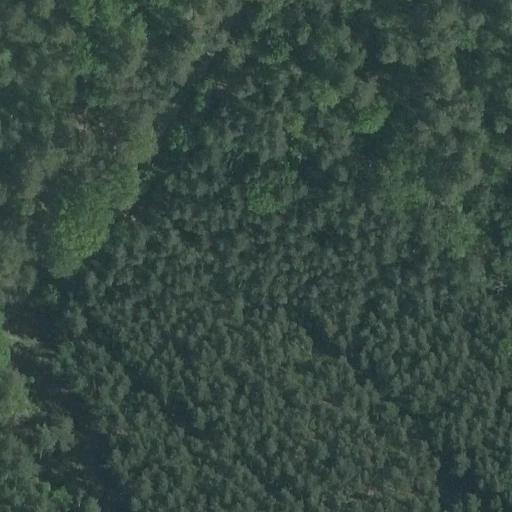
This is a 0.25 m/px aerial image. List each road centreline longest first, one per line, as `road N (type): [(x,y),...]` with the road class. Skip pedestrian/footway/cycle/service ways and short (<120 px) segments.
road 1 (track): [(1,321),(154,137),(241,0)]
road 2 (track): [(96,511),(29,347),(1,321)]
